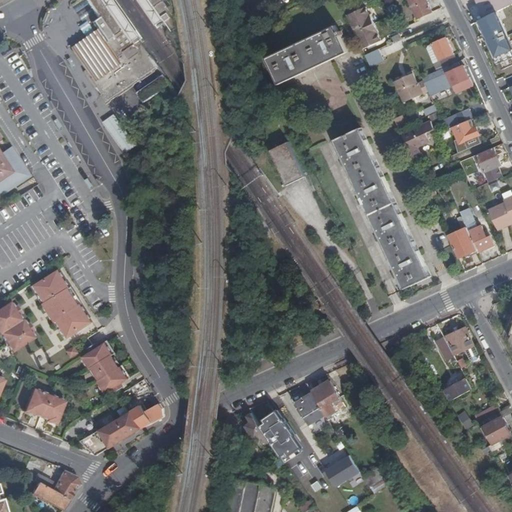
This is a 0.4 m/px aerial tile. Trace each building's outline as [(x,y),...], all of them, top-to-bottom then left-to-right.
[(143,80),(151,74),(154,72),(154,71),(159,68),(146,49),(141,42),(140,40),(133,45),(133,44),(114,15),(103,0),(86,0),(99,18),(93,23),(99,32),(92,35),(92,38),(93,39),(90,41),(78,49),(78,48),(75,48),(73,49),(73,51),(86,70),(85,71),(85,72),(95,87),(97,88),(101,95),(101,96),(106,104),(108,104),(112,101),(113,99),(119,96),(120,96),(135,86),(135,84),(141,80),(143,80)] [(410,0),(419,18),(434,12),(428,0),(410,0)] [(511,0),(475,0),(483,17),(500,9),(511,2),(511,0)] [(511,2),(500,9),(511,35),(511,2)] [(368,7),(349,16),(364,49),(383,41),(379,33),(380,32),(372,15),(371,15),(368,7)] [(254,18),(258,24),(268,19),(265,13),(254,18)] [(267,60),(279,86),(347,54),(335,27),(267,60)] [(440,63),(444,71),(458,65),(454,57),(447,41),(433,48),(440,63)] [(440,63),(433,48),(428,50),(427,52),(433,66),(440,63)] [(367,55),(372,67),(385,61),(380,49),(367,55)] [(511,78),(511,52),(501,57),(510,79),(511,78)] [(425,86),(442,79),(448,76),(453,88),(457,95),(473,88),(464,69),(460,71),(458,65),(444,71),(423,81),(424,84),(425,86)] [(152,87),(139,95),(145,103),(171,85),(164,75),(153,82),(153,84),(152,87)] [(448,76),(442,79),(447,91),(453,88),(448,76)] [(396,85),(400,95),(405,105),(429,94),(425,86),(424,84),(418,87),(414,77),(396,85)] [(153,84),(153,82),(138,93),(139,95),(152,87),(153,84)] [(425,112),(427,117),(439,111),(437,106),(425,112)] [(133,133),(138,129),(124,108),(118,112),(133,133)] [(126,153),(136,145),(115,115),(105,123),(126,153)] [(396,119),(401,129),(412,124),(409,117),(405,119),(403,116),(396,119)] [(404,135),(416,161),(424,157),(420,148),(432,143),(428,134),(437,130),(433,122),(404,135)] [(469,127),(453,133),(461,150),(480,141),(476,132),(472,134),(469,127)] [(337,141),(407,289),(433,277),(364,128),(337,141)] [(290,143),(272,151),(288,186),(307,178),(290,143)] [(10,189),(30,176),(11,148),(0,155),(0,154),(0,192),(8,187),(10,189)] [(494,154),(475,162),(478,169),(480,167),(485,178),(482,179),(487,190),(493,187),(502,183),(498,172),(501,171),(494,154)] [(436,190),(438,194),(451,188),(449,183),(436,190)] [(511,198),(506,201),(507,204),(491,211),(500,231),(511,225),(511,198)] [(480,253),(470,232),(468,226),(464,216),(459,219),(464,230),(453,235),(452,232),(448,233),(460,258),(469,254),(470,257),(480,253)] [(473,224),(468,226),(470,232),(472,231),(481,252),(496,246),(491,235),(488,237),(483,226),(476,229),(473,224)] [(69,338),(94,322),(82,304),(80,305),(70,289),(72,288),(61,270),(36,286),(47,303),(50,308),(48,309),(53,317),(55,316),(58,320),(69,338)] [(82,304),(72,288),(70,289),(80,305),(82,304)] [(11,303),(0,309),(0,334),(0,335),(2,335),(13,353),(35,339),(32,333),(35,331),(30,324),(27,326),(24,320),(23,321),(19,316),(22,314),(18,307),(15,309),(11,303)] [(456,354),(467,350),(476,346),(467,327),(448,336),(456,354)] [(110,341),(107,343),(115,355),(117,353),(110,341)] [(122,384),(130,379),(123,367),(121,368),(113,356),(115,355),(107,343),(99,348),(97,345),(90,349),(92,352),(84,357),(92,369),(94,368),(102,380),(100,381),(107,393),(116,388),(118,391),(124,387),(122,384)] [(478,351),(476,346),(467,350),(469,355),(478,351)] [(80,353),(76,347),(69,352),(73,357),(80,353)] [(465,359),(459,362),(463,369),(468,366),(465,359)] [(125,365),(123,367),(130,379),(133,377),(125,365)] [(92,369),(100,381),(102,380),(94,368),(92,369)] [(444,391),(451,403),(473,391),(467,379),(444,391)] [(331,381),(313,392),(328,417),(337,411),(333,403),(341,398),(331,381)] [(66,403),(34,390),(25,412),(34,416),(34,415),(48,420),(48,422),(57,425),(66,403)] [(328,417),(313,392),(296,402),(312,428),(322,422),(340,452),(347,449),(328,417)] [(278,412),(293,435),(292,438),(301,453),(310,466),(320,460),(280,396),(268,401),(269,404),(272,402),(278,412)] [(272,402),(269,404),(276,413),(278,412),(272,402)] [(119,419),(83,441),(98,455),(143,429),(144,428),(165,417),(165,408),(162,404),(150,412),(145,404),(143,405),(119,419)] [(487,410),(491,416),(502,410),(498,404),(487,410)] [(278,449),(287,442),(263,406),(254,412),(272,439),(278,449)] [(465,411),(458,415),(468,429),(474,424),(465,411)] [(272,439),(254,412),(249,415),(253,421),(248,425),(257,439),(262,435),(267,442),(272,439)] [(511,434),(511,431),(504,417),(486,427),(494,443),(511,434)] [(360,424),(354,427),(362,438),(367,435),(360,424)] [(295,456),(301,453),(292,438),(287,442),(278,449),(296,476),(305,470),(295,456)] [(326,466),(337,486),(363,471),(352,452),(326,466)] [(388,476),(382,466),(364,477),(370,487),(388,476)] [(25,471),(23,476),(34,482),(36,477),(25,471)] [(64,472),(53,492),(70,501),(75,492),(79,488),(81,486),(78,478),(64,472)] [(38,475),(36,477),(34,482),(38,484),(49,490),(53,483),(38,475)] [(256,511),(263,485),(236,479),(228,511),(256,511)] [(317,491),(323,487),(319,480),(312,484),(317,491)] [(38,484),(33,494),(64,510),(68,503),(70,501),(53,492),(49,490),(38,484)] [(303,511),(307,511),(317,506),(315,503),(313,500),(300,508),(303,511)]
